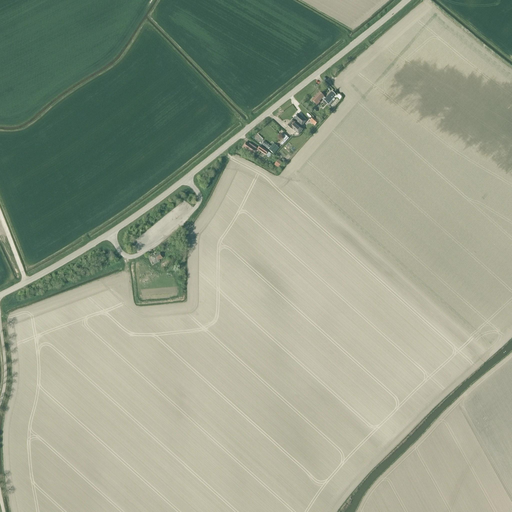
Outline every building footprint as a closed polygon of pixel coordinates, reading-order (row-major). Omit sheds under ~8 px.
[(325,99),(323,98),(324,97),(319,93),(311,101),(317,106),(320,103),(319,102),(322,100),(327,105),(336,97),(332,92),(325,99)] [(297,114),(293,120),(298,124),(301,127),(306,122),(297,114)] [(310,122),(314,126),(318,122),(313,118),(310,122)] [(298,124),(293,120),(287,126),(292,130),(299,135),(299,134),(303,130),(297,125),(298,124)] [(284,140),(284,141),(281,144),(282,146),(286,142),(289,139),(287,137),(284,140)] [(256,154),(258,156),(260,152),(270,159),(272,155),(268,152),(260,146),(258,150),(249,144),(249,145),(245,143),(242,148),(246,151),(246,152),(253,157),(256,154)] [(268,150),(274,154),(279,149),(273,144),(268,150)] [(274,166),(278,169),(282,164),(278,160),(274,166)] [(155,256),(154,255),(150,257),(154,264),(159,262),(159,261),(162,259),(159,254),(155,256)]
